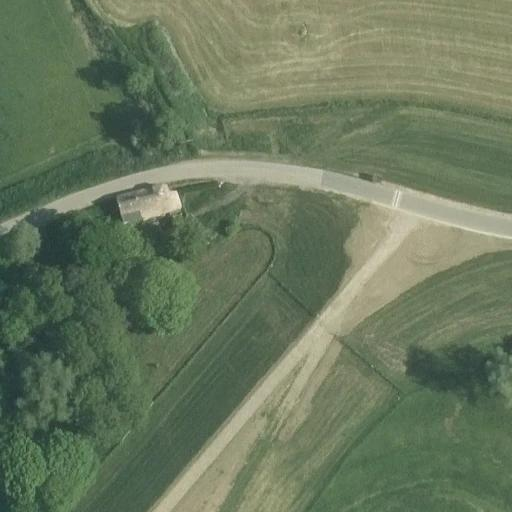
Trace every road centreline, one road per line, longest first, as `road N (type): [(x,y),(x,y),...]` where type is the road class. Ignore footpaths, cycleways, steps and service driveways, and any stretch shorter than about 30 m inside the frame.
road 1 (unclassified): [(511,229),(328,181),(228,167),(122,184),(0,232)]
road 2 (track): [(163,511),(415,207)]
road 3 (track): [(335,308),(228,511)]
